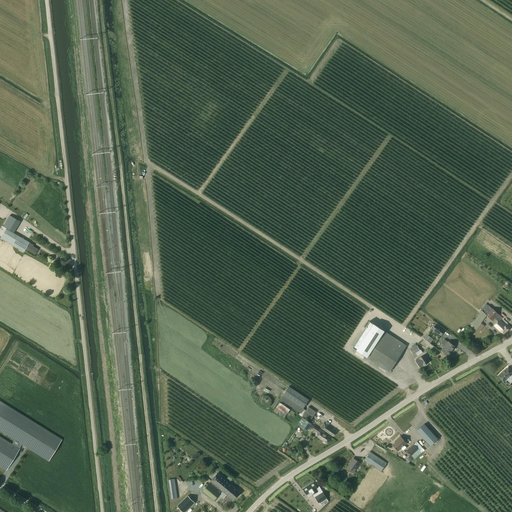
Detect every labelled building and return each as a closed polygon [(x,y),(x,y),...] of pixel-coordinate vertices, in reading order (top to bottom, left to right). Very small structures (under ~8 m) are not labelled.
[(0,236),(2,238),(2,237),(25,250),(25,249),(35,255),(38,249),(33,246),(34,245),(29,243),(29,242),(13,233),(20,222),(13,218),(13,217),(11,217),(10,217),(9,217),(8,217),(7,217),(0,228),(0,236)] [(483,311),(482,311),(470,326),(475,330),(487,315),(492,320),(495,318),(498,321),(494,326),(504,335),(509,329),(506,325),(505,325),(500,321),(502,318),(489,305),(483,311)] [(370,321),(352,347),(367,357),(389,372),(395,364),(407,345),(394,337),(388,334),(388,333),(385,331),(370,321)] [(431,329),(441,336),(445,331),(435,324),(431,329)] [(455,346),(448,342),(444,340),(442,343),(445,345),(441,350),(447,355),(451,350),(451,351),(455,346)] [(411,347),(412,348),(410,350),(413,354),(420,350),(417,345),(416,344),(411,347)] [(429,362),(424,355),(418,358),(419,359),(416,360),(420,367),(422,366),(423,366),(429,362)] [(510,383),(511,380),(511,375),(511,374),(511,373),(511,372),(507,368),(502,372),(498,375),(504,381),(507,379),(510,383)] [(283,395),(280,400),(301,414),(304,409),(303,408),(309,400),(289,386),(283,395)] [(271,405),(271,403),(271,402),(271,401),(270,400),(270,399),(268,398),(266,398),(264,398),(263,398),(262,399),(261,401),(260,403),(260,404),(260,405),(261,407),(263,408),(264,409),(265,409),(267,409),(268,409),(269,408),(270,407),(271,405)] [(0,436),(0,466),(6,470),(19,449),(22,444),(48,461),(62,439),(0,401),(0,430),(15,440),(12,444),(0,436)] [(283,418),(290,410),(280,402),(273,411),(283,418)] [(316,412),(309,407),(302,416),(303,418),(310,422),(314,415),(316,412)] [(297,425),(306,431),(309,426),(313,429),(312,429),(320,434),(317,438),(326,444),(331,437),(315,426),(302,417),(297,425)] [(322,429),(333,436),(336,431),(328,426),(330,423),(327,421),(325,424),(324,423),(320,428),(322,429)] [(424,424),(417,431),(430,446),(438,439),(424,424)] [(392,445),(394,448),(398,451),(406,443),(400,436),(397,440),(397,441),(392,445)] [(417,442),(406,451),(411,456),(421,447),(417,442)] [(387,463),(370,452),(364,461),(381,472),(387,463)] [(353,458),(346,468),(353,473),(360,463),(353,458)] [(217,473),(210,481),(223,491),(230,483),(217,473)] [(314,482),(303,489),(307,495),(312,492),(313,494),(315,497),(322,492),(319,486),(318,487),(314,482)] [(230,483),(223,491),(227,495),(233,500),(240,492),(230,483)] [(220,493),(208,484),(202,491),(214,501),(220,493)] [(322,492),(315,497),(319,503),(326,498),(322,492)] [(188,496),(177,506),(182,511),(185,511),(195,503),(188,496)]
